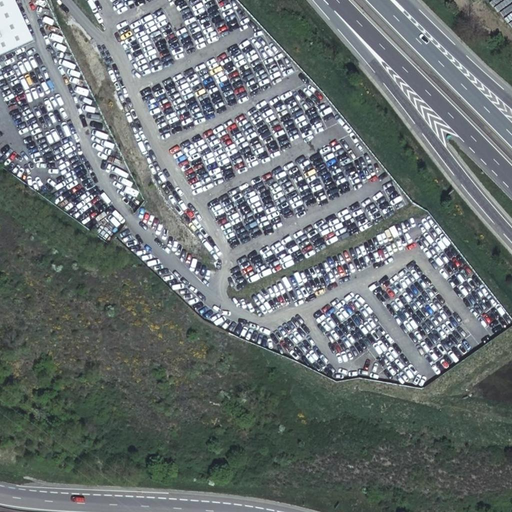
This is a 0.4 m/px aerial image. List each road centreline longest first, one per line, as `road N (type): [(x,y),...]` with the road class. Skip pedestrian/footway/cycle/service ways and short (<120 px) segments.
road 1 (trunk): [(323,0),(511,235)]
road 2 (trunk): [(337,0),(511,178)]
road 3 (secondary): [(222,511),(0,494)]
road 4 (trunk): [(511,134),(379,0)]
road 5 (trunk): [(511,101),(398,0)]
